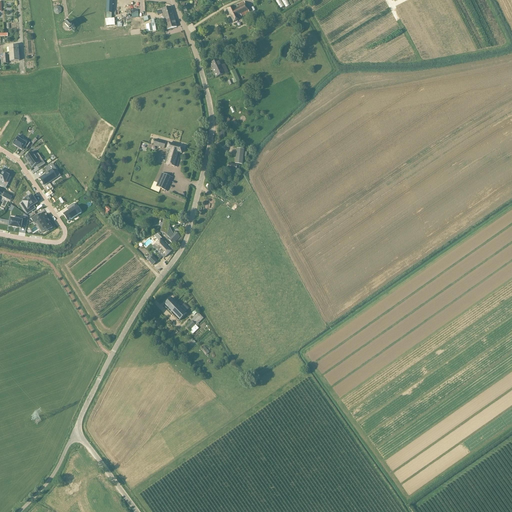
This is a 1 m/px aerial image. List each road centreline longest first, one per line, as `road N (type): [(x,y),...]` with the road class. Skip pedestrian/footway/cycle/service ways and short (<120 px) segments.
road 1 (unclassified): [(78,432),(138,306),(186,237),(211,123),(194,51)]
road 2 (residential): [(0,234),(63,238),(63,226),(17,159),(0,149)]
